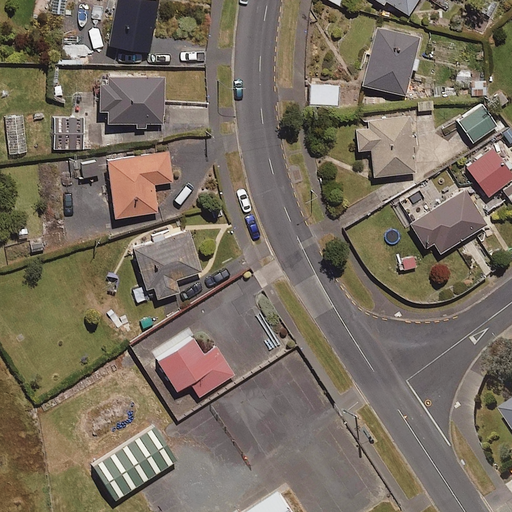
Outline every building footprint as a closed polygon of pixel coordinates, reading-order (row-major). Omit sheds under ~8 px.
[(154,0),(112,0),(106,43),(147,50),(154,0)] [(413,0),(384,0),(405,13),(413,0)] [(417,36),(373,25),(359,82),(403,93),(417,36)] [(114,48),(96,44),(87,63),(114,64),(114,48)] [(162,76),(97,75),(96,106),(104,106),(104,120),(161,121),(162,76)] [(338,84),(308,85),(309,105),(338,105),(338,84)] [(495,124),(480,103),(456,119),(472,140),(495,124)] [(415,170),(406,113),(364,119),(365,126),(352,128),(355,149),(365,147),(370,177),(415,170)] [(25,151),(22,114),(4,116),(7,152),(25,151)] [(81,116),(52,115),(51,147),(81,147),(81,116)] [(511,174),(490,146),(464,166),(486,194),(511,174)] [(170,180),(166,149),(104,157),(111,215),(155,210),(151,182),(170,180)] [(511,179),(500,188),(511,203),(511,179)] [(484,222),(462,187),(407,222),(422,245),(430,240),(438,251),(484,222)] [(199,269),(186,229),(131,247),(144,288),(132,292),(135,302),(176,289),(173,278),(199,269)] [(201,353),(190,336),(156,358),(175,388),(187,381),(197,395),(232,373),(214,345),(201,353)] [(511,400),(500,409),(511,426),(511,400)] [(173,458),(151,424),(90,463),(113,498),(173,458)] [(291,511),(280,494),(252,511),(291,511)]
